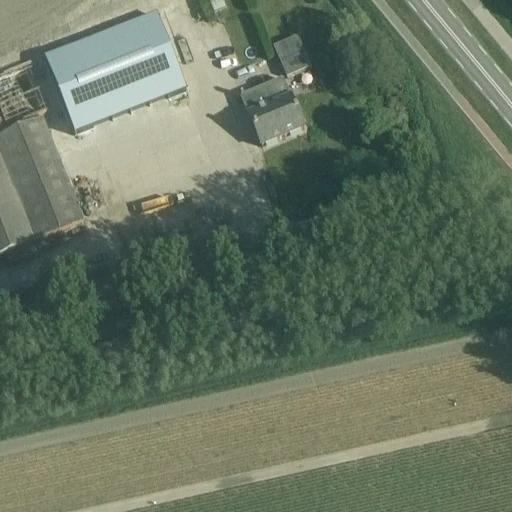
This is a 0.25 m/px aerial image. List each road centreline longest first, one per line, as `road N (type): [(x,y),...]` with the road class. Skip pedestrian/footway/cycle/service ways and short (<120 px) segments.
road 1 (track): [(511,250),(0,373)]
road 2 (primary): [(511,109),(419,0)]
